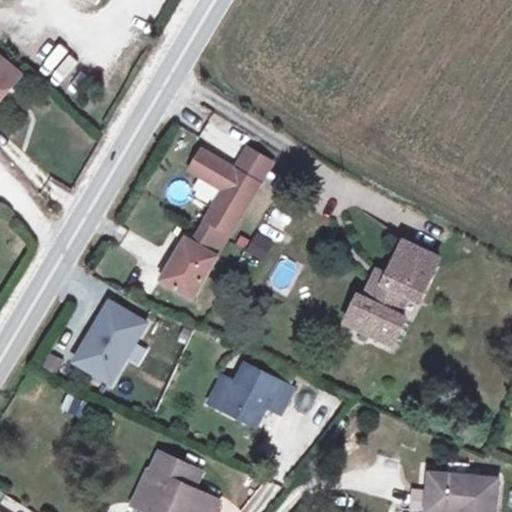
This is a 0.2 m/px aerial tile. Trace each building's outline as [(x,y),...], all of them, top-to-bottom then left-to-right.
[(0,101),(20,77),(0,59),(0,101)] [(245,157),(233,178),(234,179),(240,182),(257,192),(269,171),(245,157)] [(211,231),(228,241),(257,192),(240,182),(237,186),(232,183),(234,179),(233,178),(200,158),(192,171),(195,182),(223,198),(204,228),(211,231)] [(262,228),(276,238),(287,224),(272,213),(262,228)] [(194,245),(201,249),(211,231),(204,228),(194,245)] [(194,245),(188,241),(165,281),(195,299),(218,259),(201,249),(194,245)] [(439,259),(401,242),(386,273),(381,285),(372,280),(363,297),(358,295),(347,321),(392,343),(405,317),(399,313),(407,296),(420,301),(439,259)] [(386,273),(377,270),(372,280),(381,285),(386,273)] [(147,322),(110,301),(76,361),(113,382),(147,322)] [(293,392),(245,368),(237,386),(222,380),(211,407),(254,429),(263,409),(280,417),(293,392)] [(199,476),(158,457),(133,511),(134,511),(209,511),(214,502),(192,491),(199,476)] [(470,469),(447,467),(446,482),(482,485),(482,477),(471,475),(470,469)] [(446,482),(429,481),(428,496),(426,511),(496,511),(499,487),(482,485),(446,482)] [(426,511),(428,496),(414,495),(412,511),(426,511)]
